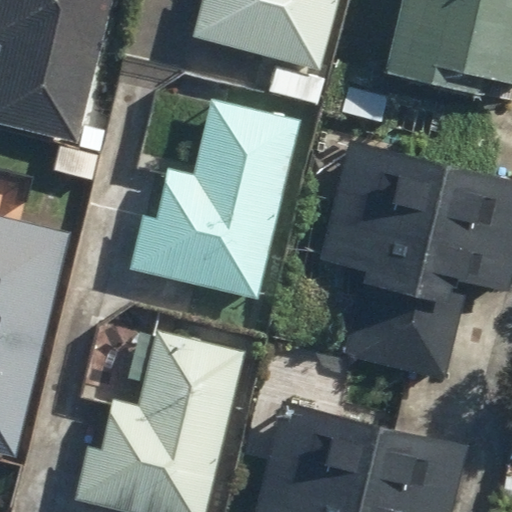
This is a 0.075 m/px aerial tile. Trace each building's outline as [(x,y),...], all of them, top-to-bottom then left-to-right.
[(0,65),(0,119),(78,140),(115,0),(0,0),(0,45),(5,47),(0,65)] [(203,0),(196,31),(319,63),(336,0),(203,0)] [(511,0),(397,0),(381,67),(511,97),(511,0)] [(131,258),(254,291),(299,122),(216,100),(197,172),(169,165),(154,218),(142,215),(131,258)] [(511,280),(511,179),(352,142),(327,250),(324,260),(359,268),(339,357),(441,381),(464,282),(509,292),(511,280)] [(0,446),(17,451),(75,237),(0,217),(0,446)] [(79,495),(144,511),(206,511),(248,358),(165,336),(145,408),(117,401),(103,455),(91,451),(79,495)] [(454,511),(471,441),(289,399),(264,506),(262,511),(454,511)]
